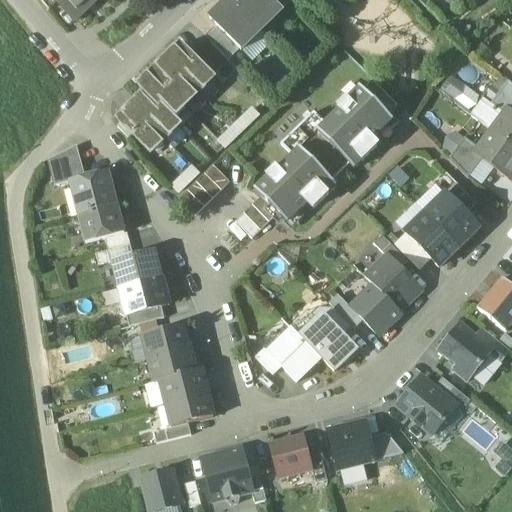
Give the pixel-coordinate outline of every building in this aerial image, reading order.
[(37,0),(49,12),(57,4),(53,0),(37,0)] [(53,0),(57,4),(75,23),(98,0),(53,0)] [(262,32),(230,0),(209,20),(217,28),(240,51),(241,53),(262,32)] [(270,0),(230,0),(262,32),(282,12),(281,11),(270,0)] [(291,0),(270,0),(281,11),(291,0)] [(240,51),(217,28),(206,40),(228,62),(240,51)] [(167,62),(200,94),(214,81),(181,48),(167,62)] [(153,75),(186,108),(200,94),(167,62),(153,75)] [(146,96),(172,122),(186,108),(153,75),(140,89),(146,96)] [(470,111),(480,96),(450,76),(440,92),(470,111)] [(397,107),(372,82),(362,91),(388,117),(397,107)] [(511,86),(508,83),(491,106),(505,116),(509,111),(511,113),(511,86)] [(360,88),(337,110),(339,112),(325,125),(317,133),(349,166),(354,171),(362,163),(377,148),(372,143),(393,123),(388,117),(362,91),(360,88)] [(132,110),(164,142),(179,128),(172,122),(146,96),(132,110)] [(505,116),(491,106),(478,124),(492,134),(505,116)] [(216,142),(224,150),(260,117),(251,108),(216,142)] [(164,142),(132,110),(118,124),(151,156),(164,142)] [(511,113),(509,111),(505,116),(492,134),(511,148),(511,113)] [(349,166),(317,133),(325,125),(314,114),(281,147),(291,158),(299,150),(332,183),(349,166)] [(449,155),(461,139),(451,132),(439,148),(449,155)] [(511,176),(511,148),(492,134),(479,151),(475,156),(482,162),(508,181),(511,176)] [(479,151),(465,141),(450,161),(468,180),(482,162),(475,156),(479,151)] [(77,147),(48,162),(54,188),(69,184),(85,180),(77,147)] [(291,158),(278,171),(276,170),(254,192),(261,199),(277,216),(287,226),(309,205),(313,210),(329,195),(329,196),(337,188),(332,183),(299,150),(291,158)] [(177,193),(199,175),(192,168),(171,186),(177,193)] [(230,185),(213,168),(205,176),(221,193),(230,185)] [(85,180),(69,184),(79,219),(117,209),(108,174),(85,180)] [(221,193),(205,176),(196,184),(213,201),(221,193)] [(213,201),(196,184),(187,193),(204,210),(213,201)] [(477,206),(456,185),(445,196),(466,217),(477,206)] [(204,210),(187,193),(179,201),(196,218),(204,210)] [(466,217),(445,196),(425,216),(459,250),(479,230),(466,217)] [(277,216),(261,199),(252,208),(269,225),(277,216)] [(269,225),(252,208),(244,216),(260,233),(269,225)] [(117,209),(79,219),(85,246),(105,241),(124,236),(117,209)] [(260,233),(244,216),(235,224),(252,241),(260,233)] [(459,250),(425,216),(405,236),(406,236),(431,262),(439,270),(459,250)] [(124,236),(105,241),(108,253),(130,247),(127,235),(124,236)] [(431,262),(406,236),(394,248),(420,273),(431,262)] [(407,264),(382,238),(374,246),(386,259),(399,272),(407,264)] [(112,264),(133,259),(130,247),(108,253),(95,256),(99,268),(112,264)] [(162,280),(155,253),(133,259),(112,264),(120,291),(162,280)] [(399,272),(386,259),(365,280),(373,289),(397,313),(408,302),(410,303),(420,294),(399,272)] [(162,280),(120,291),(123,306),(120,306),(118,310),(120,317),(124,319),(126,318),(161,309),(169,307),(162,280)] [(511,325),(511,288),(503,280),(477,311),(505,334),(511,325)] [(373,289),(351,311),(363,324),(378,339),(401,317),(397,313),(373,289)] [(363,324),(351,311),(338,298),(329,307),(333,311),(351,329),(354,332),(363,324)] [(164,321),(161,309),(126,318),(129,330),(142,327),(158,323),(164,321)] [(312,318),(317,323),(323,318),(343,338),(351,329),(333,311),(319,311),(312,318)] [(317,323),(300,340),(321,361),(334,374),(357,352),(343,338),(323,318),(317,323)] [(142,327),(145,338),(161,334),(158,323),(142,327)] [(475,340),(459,327),(438,353),(457,368),(452,374),(466,385),(471,379),(472,380),(491,356),(492,354),(475,340)] [(145,338),(142,339),(148,362),(190,351),(184,328),(161,334),(145,338)] [(510,354),(482,331),(475,340),(492,354),(491,356),(501,364),(510,354)] [(293,332),(268,356),(281,369),(296,385),(321,361),(300,340),(293,332)] [(190,351),(148,362),(154,385),(160,384),(196,374),(190,351)] [(268,356),(264,352),(256,360),(272,377),(281,369),(268,356)] [(201,373),(196,374),(160,384),(166,407),(208,396),(201,373)] [(433,438),(456,409),(434,391),(421,381),(398,409),(410,419),(409,421),(420,430),(422,429),(433,438)] [(442,381),(434,391),(456,409),(462,414),(470,404),(442,381)] [(208,396),(166,407),(172,430),(188,426),(214,419),(208,396)] [(366,424),(327,434),(337,473),(376,463),(370,440),(366,424)] [(172,430),(153,435),(156,446),(191,438),(188,426),(172,430)] [(387,435),(370,440),(376,463),(403,456),(387,435)] [(304,440),(270,448),(278,479),(312,471),(309,458),(304,440)] [(511,451),(501,443),(491,455),(499,461),(493,469),(505,477),(511,467),(511,451)] [(241,452),(202,461),(213,504),(227,501),(229,508),(240,505),(238,498),(252,495),(246,471),(241,452)] [(320,455),(309,458),(312,471),(316,486),(327,483),(320,455)] [(266,503),(258,468),(246,471),(252,495),(255,506),(266,503)] [(173,473),(141,481),(148,511),(165,511),(182,508),(173,473)] [(201,507),(195,484),(184,487),(190,510),(201,507)]
